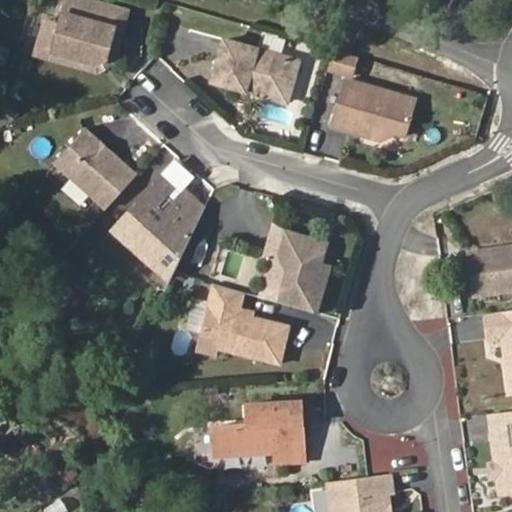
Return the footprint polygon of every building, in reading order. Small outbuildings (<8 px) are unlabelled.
[(113,12),(68,0),(61,0),(56,23),(48,54),(90,66),(100,61),(113,12)] [(90,66),(48,54),(56,23),(41,20),(30,60),(89,75),(109,70),(123,14),(113,12),(100,61),(90,66)] [(280,102),(288,68),(269,60),(255,53),(245,48),(243,47),(216,41),(205,82),(280,102)] [(325,74),(349,81),(355,61),(330,55),(325,74)] [(395,126),(404,129),(410,102),(386,97),(375,94),(365,92),(355,89),(341,85),(339,85),(331,123),(382,134),(395,126)] [(79,133),(48,166),(100,212),(130,179),(79,133)] [(169,193),(156,181),(148,190),(161,202),(169,193)] [(133,255),(141,247),(171,274),(199,212),(178,193),(157,218),(151,213),(161,202),(148,190),(109,232),(133,255)] [(274,259),(283,274),(275,304),(312,314),(324,268),(316,266),(321,245),(281,234),(274,259)] [(166,284),(170,275),(171,274),(141,247),(133,255),(166,284)] [(511,300),(511,257),(468,264),(475,306),(511,300)] [(236,309),(240,294),(209,286),(193,342),(213,348),(275,365),(285,327),(247,317),(235,313),(236,309)] [(511,310),(486,314),(489,339),(503,337),(510,391),(511,390),(511,310)] [(211,354),(213,348),(193,342),(192,349),(211,354)] [(248,405),(249,425),(218,427),(220,452),(277,449),(278,461),(297,460),(297,448),(303,448),(301,403),(248,405)] [(511,491),(511,411),(489,415),(501,493),(511,491)] [(389,474),(369,476),(328,482),(331,511),(388,511),(385,493),(391,492),(389,474)]
